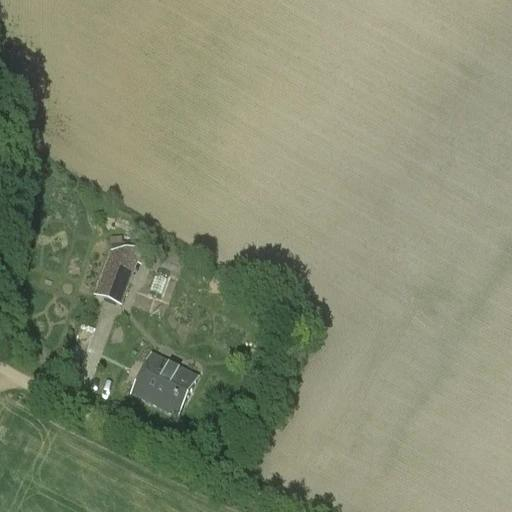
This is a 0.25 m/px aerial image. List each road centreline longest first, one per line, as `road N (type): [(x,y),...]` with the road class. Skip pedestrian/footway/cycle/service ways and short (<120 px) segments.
road 1 (track): [(291,511),(0,366)]
road 2 (track): [(0,361),(8,337),(0,168)]
